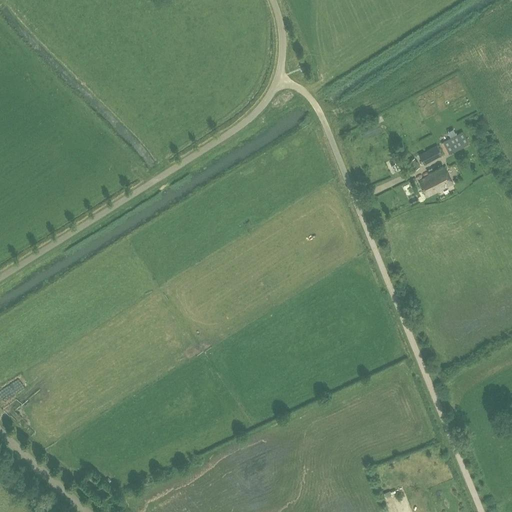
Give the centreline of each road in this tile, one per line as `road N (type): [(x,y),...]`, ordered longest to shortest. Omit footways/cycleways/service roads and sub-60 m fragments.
road 1 (unclassified): [(0,281),(249,121),(270,97),(287,47),(275,0)]
road 2 (track): [(484,511),(368,229)]
